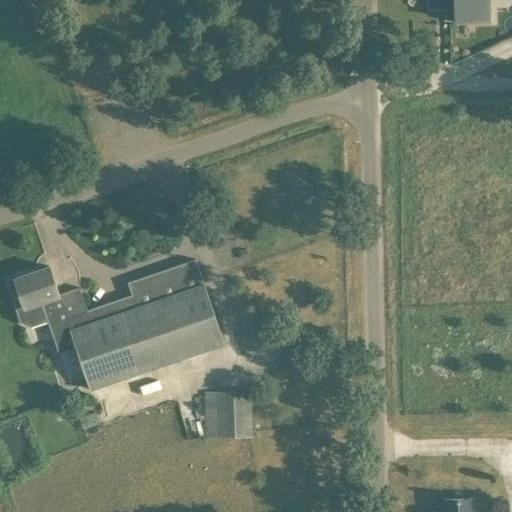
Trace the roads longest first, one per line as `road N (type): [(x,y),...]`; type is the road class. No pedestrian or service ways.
road 1 (unclassified): [(382,511),(372,98)]
road 2 (unclassified): [(0,219),(324,106),(372,98)]
road 3 (track): [(511,87),(372,98)]
